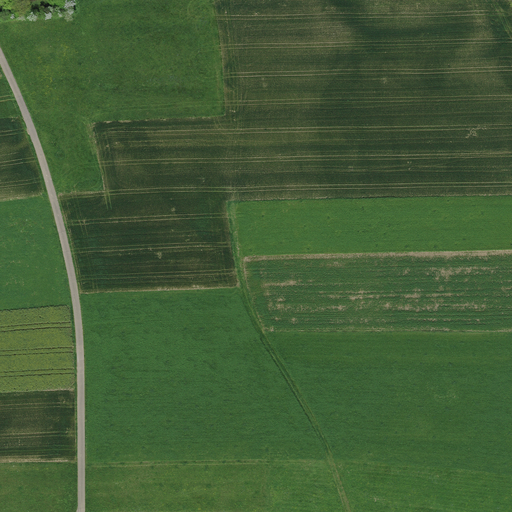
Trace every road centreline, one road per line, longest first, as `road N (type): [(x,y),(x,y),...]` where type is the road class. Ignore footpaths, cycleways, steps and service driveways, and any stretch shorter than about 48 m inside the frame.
road 1 (track): [(0,56),(63,235),(78,321),(82,511)]
road 2 (track): [(348,511),(323,437),(243,300),(234,238)]
